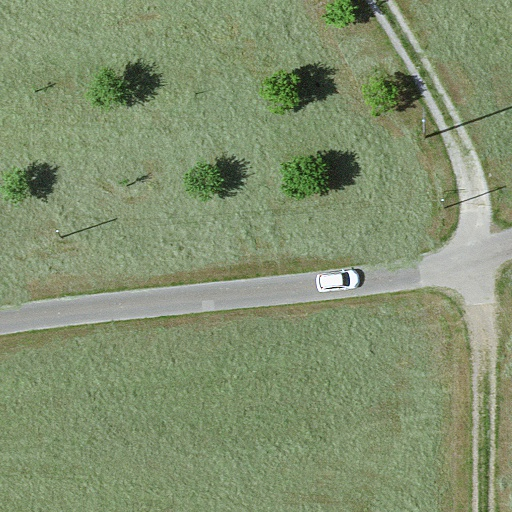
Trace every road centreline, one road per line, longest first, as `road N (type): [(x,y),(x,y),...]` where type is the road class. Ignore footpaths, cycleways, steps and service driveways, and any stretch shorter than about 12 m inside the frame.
road 1 (track): [(481,511),(474,203),(442,110),(383,0)]
road 2 (unclassified): [(511,244),(417,272),(0,321)]
